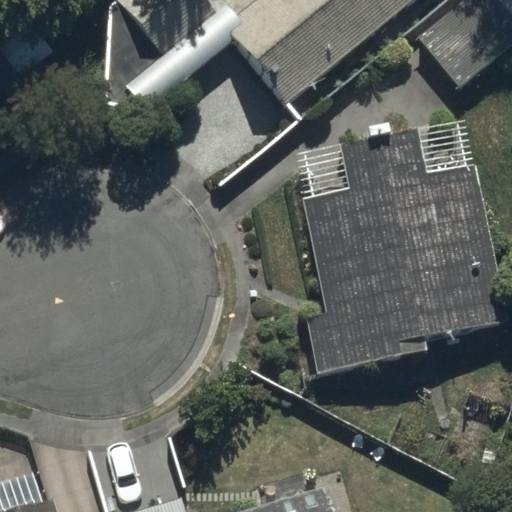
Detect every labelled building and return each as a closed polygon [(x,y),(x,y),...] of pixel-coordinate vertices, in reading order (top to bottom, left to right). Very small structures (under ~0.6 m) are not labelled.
[(144,114),(230,43),(284,109),(417,0),(256,0),(234,19),(222,4),(214,11),(204,0),(117,0),(116,1),(161,55),(121,88),(144,114)] [(511,43),(511,0),(466,0),(417,43),(458,90),(511,43)] [(0,22),(0,92),(48,54),(14,11),(0,22)] [(465,124),(293,155),(323,316),(303,319),(314,377),(423,357),(421,344),(503,328),(465,124)] [(0,511),(322,511),(317,490),(240,511),(187,511),(184,500),(141,511),(48,511),(46,503),(42,505),(33,474),(0,482),(0,511)]
